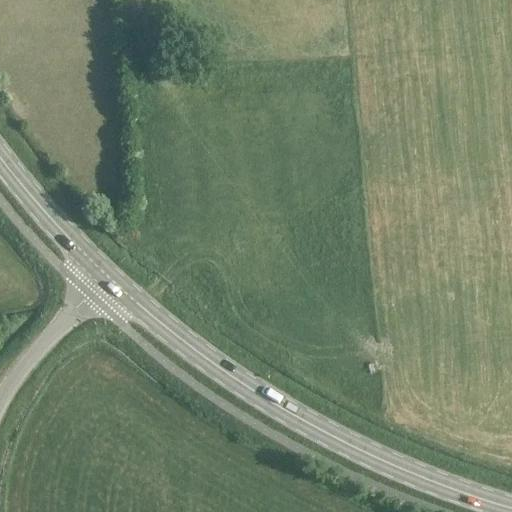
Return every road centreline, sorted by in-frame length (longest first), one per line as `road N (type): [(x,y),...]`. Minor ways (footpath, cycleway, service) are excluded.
road 1 (secondary): [(511,508),(415,476),(296,418),(204,359),(106,277)]
road 2 (unclassified): [(0,404),(40,345),(106,277)]
road 3 (secondary): [(0,160),(106,277)]
